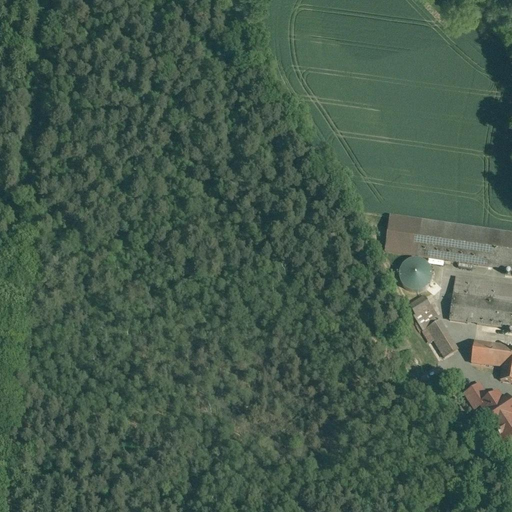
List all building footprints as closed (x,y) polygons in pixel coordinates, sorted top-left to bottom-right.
[(423,222),(391,217),(386,252),(418,256),(423,222)] [(511,234),(423,222),(418,256),(511,270),(511,234)] [(475,281),(457,278),(451,321),(469,323),(475,281)] [(511,286),(484,282),(482,299),(511,303),(511,286)] [(441,321),(426,297),(410,307),(416,316),(414,317),(424,332),(427,330),(441,321)] [(511,303),(482,299),(478,325),(511,329),(511,303)] [(459,351),(441,321),(427,330),(445,359),(459,351)] [(511,350),(507,350),(507,348),(475,343),(472,363),(486,365),(486,361),(511,364),(511,350)] [(511,364),(486,361),(486,365),(504,368),(501,381),(511,383),(511,364)] [(480,385),(465,395),(475,410),(482,406),(482,405),(490,400),(480,385)] [(502,400),(498,394),(490,400),(482,405),(482,406),(486,412),(485,415),(488,420),(492,421),(496,427),(495,428),(506,445),(507,444),(510,445),(511,443),(511,404),(507,397),(506,398),(502,400)]
